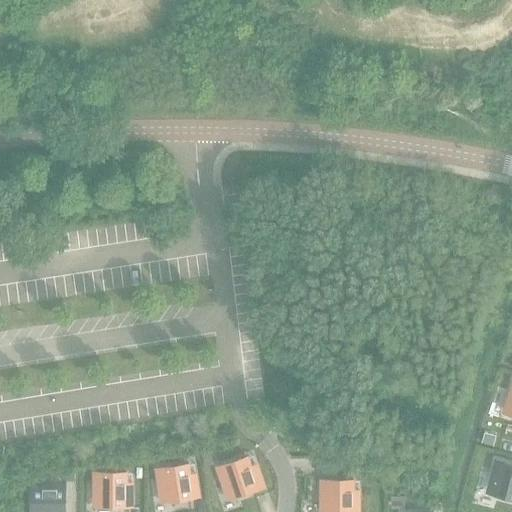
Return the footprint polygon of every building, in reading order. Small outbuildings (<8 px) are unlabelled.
[(315,234),(278,245),(287,275),(298,272),(301,283),(326,276),(315,234)] [(349,234),(345,265),(356,267),(354,279),(382,282),(387,239),(349,234)] [(443,242),(436,272),(446,276),(443,286),(470,292),(481,251),(443,242)] [(329,314),(291,323),(299,353),(310,351),(312,362),(339,356),(329,314)] [(428,322),(419,352),(430,355),(427,367),(454,374),(465,332),(428,322)] [(407,407),(396,437),(407,441),(402,454),(428,461),(443,421),(407,407)] [(257,488),(246,456),(234,460),(234,461),(216,467),(223,488),(230,485),(233,495),(245,492),(257,488)] [(511,464),(494,460),(489,481),(496,483),(493,493),(505,496),(505,497),(511,498),(511,464)] [(192,496),(187,463),(174,465),(174,466),(155,468),(159,490),(166,489),(167,500),(179,498),(192,496)] [(125,505),(125,472),(112,472),(93,472),(93,494),(100,494),(100,505),(112,505),(125,505)] [(351,511),(352,479),(339,479),(320,480),(320,502),(327,502),(326,511),(351,511)] [(63,511),(64,500),(64,487),(30,487),(30,500),(31,500),(30,511),(63,511)]
